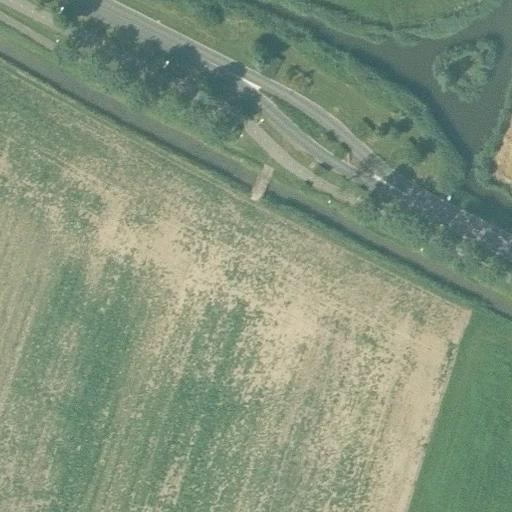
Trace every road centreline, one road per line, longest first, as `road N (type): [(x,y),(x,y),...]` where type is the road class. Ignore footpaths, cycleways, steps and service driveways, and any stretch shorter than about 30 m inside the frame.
road 1 (secondary): [(390,187),(321,118),(229,72)]
road 2 (secondary): [(229,72),(306,145),(390,187)]
road 3 (secondary): [(229,72),(85,0)]
road 4 (secondary): [(511,248),(390,187)]
